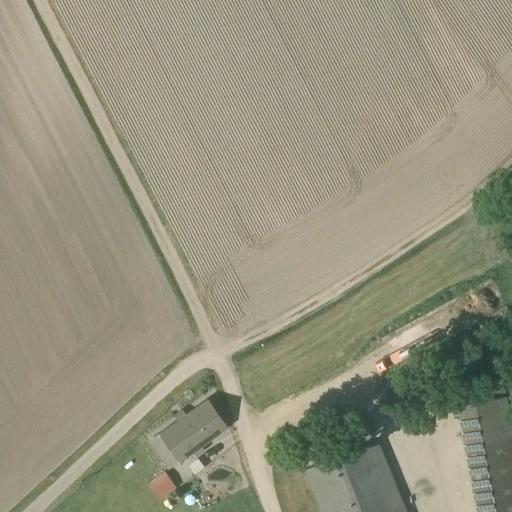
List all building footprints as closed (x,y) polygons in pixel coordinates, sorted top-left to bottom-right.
[(383,336),(393,357),(431,340),(421,318),(383,336)] [(511,511),(511,420),(507,395),(457,405),(477,511),(511,511)] [(148,441),(167,468),(191,451),(194,456),(202,450),(199,444),(223,426),(205,401),(148,441)] [(407,511),(378,440),(305,469),(322,511),(407,511)] [(146,482),(158,499),(174,487),(162,471),(146,482)]
